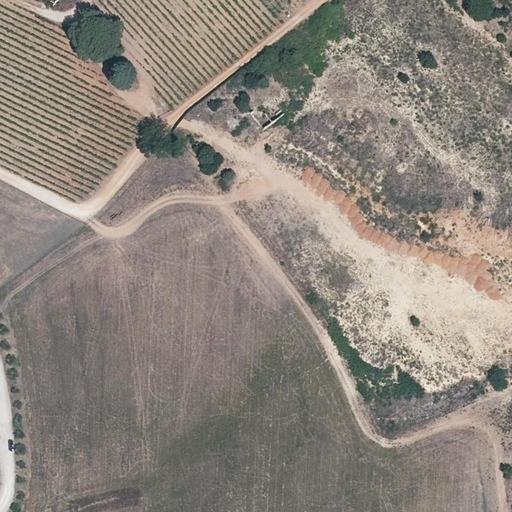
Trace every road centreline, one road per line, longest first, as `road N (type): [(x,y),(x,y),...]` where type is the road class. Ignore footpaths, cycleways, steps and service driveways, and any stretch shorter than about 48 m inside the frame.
road 1 (track): [(0,174),(86,214),(212,86),(322,0)]
road 2 (track): [(0,505),(7,492),(0,382)]
